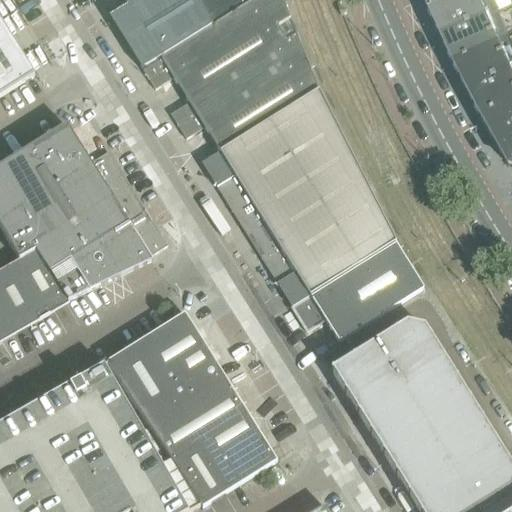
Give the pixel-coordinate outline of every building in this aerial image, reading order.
[(142,73),(259,0),(121,0),(128,9),(109,21),(142,73)] [(318,95),(281,0),(259,0),(142,73),(155,93),(173,82),(189,106),(178,113),(181,114),(180,116),(180,115),(177,116),(175,118),(175,121),(176,123),(178,124),(178,126),(175,126),(186,143),(204,131),(219,155),(318,95)] [(422,0),(427,10),(449,0),(422,0)] [(506,30),(498,13),(498,12),(493,0),(449,0),(427,10),(452,65),(495,45),(491,37),(506,30)] [(0,99),(34,78),(0,23),(0,99)] [(511,49),(508,40),(496,45),(495,45),(452,65),(480,120),(511,104),(511,81),(508,74),(511,72),(511,49)] [(395,247),(318,95),(219,155),(234,180),(216,191),(277,288),(295,276),(310,300),(395,247)] [(511,104),(480,120),(505,164),(511,166),(511,104)] [(167,250),(111,160),(108,156),(90,167),(66,129),(0,170),(0,231),(19,264),(37,253),(65,302),(68,306),(100,291),(152,266),(149,261),(167,250)] [(338,345),(423,292),(395,248),(292,312),(307,336),(325,324),(338,345)] [(37,253),(19,264),(0,274),(0,307),(16,336),(68,306),(65,302),(37,253)] [(0,344),(16,336),(0,307),(0,344)] [(276,465),(245,414),(184,318),(107,366),(107,367),(144,423),(169,461),(200,509),(202,511),(276,465)] [(331,374),(330,375),(331,377),(332,376),(344,395),(343,395),(344,397),(345,397),(356,415),(357,417),(358,417),(369,435),(368,436),(370,438),(370,437),(382,456),(381,456),(382,458),(383,458),(394,476),(395,478),(396,478),(407,496),(406,497),(408,499),(408,498),(416,511),(511,511),(511,472),(507,465),(508,464),(507,462),(506,463),(495,445),(495,444),(494,442),(493,442),(482,424),(481,422),(469,404),(470,403),(468,401),(468,402),(456,384),(457,383),(456,381),(455,381),(444,363),(443,361),(442,361),(431,343),(432,342),(430,340),(430,341),(424,331),(406,327),(396,334),(396,333),(393,334),(394,335),(375,347),(375,346),(372,347),(373,348),(354,360),(354,359),(351,361),(352,361),(333,373),(332,372),(330,374),(331,374)] [(194,511),(200,509),(169,461),(144,423),(107,367),(0,428),(0,511),(194,511)]
